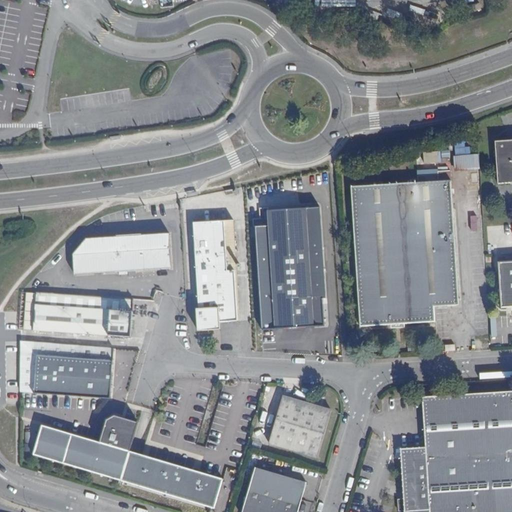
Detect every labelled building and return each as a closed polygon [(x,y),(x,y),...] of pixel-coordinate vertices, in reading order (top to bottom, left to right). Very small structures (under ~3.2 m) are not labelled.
[(497,184),(511,182),(511,139),(495,141),(497,184)] [(455,168),(479,166),(478,154),(454,156),(455,168)] [(434,306),(458,304),(451,180),(450,170),(439,171),(439,175),(419,176),(419,182),(351,186),(360,326),(435,321),(434,306)] [(262,329),(324,326),(323,298),(326,298),(320,207),(268,210),(269,225),(256,225),(262,329)] [(226,271),(233,270),(230,220),(223,221),(226,271)] [(233,304),(235,304),(233,270),(226,271),(223,221),(220,221),(192,223),(198,309),(196,309),(197,331),(213,330),(213,327),(215,327),(219,327),(219,323),(234,322),(233,304)] [(127,274),(170,271),(168,237),(85,242),(72,257),(74,277),(118,274),(127,274)] [(511,260),(498,261),(501,308),(511,307),(511,260)] [(132,336),(134,299),(36,293),(33,331),(132,336)] [(336,353),(335,337),(316,337),(316,353),(336,353)] [(20,393),(111,398),(114,349),(20,341),(20,393)] [(511,511),(511,391),(423,397),(425,447),(400,448),(403,499),(398,499),(398,511),(404,511),(511,511)] [(270,444),(317,458),(331,410),(284,395),(270,444)] [(129,452),(130,452),(139,424),(115,417),(106,420),(99,443),(102,444),(108,423),(115,420),(135,426),(127,452),(129,452)] [(129,452),(127,452),(135,426),(115,420),(108,423),(102,444),(99,443),(69,434),(61,432),(41,426),(32,456),(120,481),(129,452)] [(156,492),(165,463),(129,452),(120,481),(156,492)] [(168,496),(176,467),(165,463),(156,492),(168,496)] [(188,470),(176,467),(168,496),(180,499),(188,470)] [(297,511),(307,481),(256,467),(242,511),(297,511)] [(180,499),(192,503),(200,474),(188,470),(180,499)] [(192,503),(204,506),(213,478),(200,474),(192,503)] [(204,506),(214,509),(222,481),(213,478),(204,506)]
